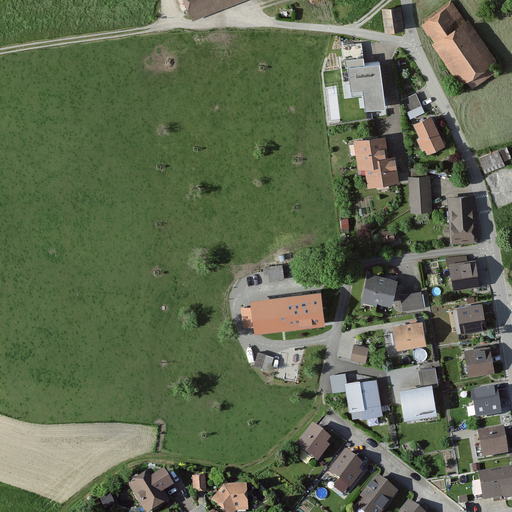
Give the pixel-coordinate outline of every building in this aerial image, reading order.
[(185,0),(195,22),(249,0),(258,0),(259,0),(260,0),(185,0)] [(433,46),(462,88),(499,62),(470,21),(467,23),(453,3),(421,25),(435,45),(433,46)] [(384,11),(387,34),(406,31),(403,8),(384,11)] [(350,99),(362,97),(364,113),(388,111),(383,71),(348,75),(350,99)] [(409,116),(425,111),(419,90),(403,95),(409,116)] [(427,151),(429,156),(447,148),(434,117),(414,126),(421,140),(419,141),(423,152),(427,151)] [(470,138),(481,162),(495,156),(484,132),(470,138)] [(390,159),(387,138),(355,142),(359,172),(367,171),(369,188),(400,184),(397,158),(390,159)] [(411,214),(432,214),(431,178),(410,179),(411,214)] [(453,245),(478,243),(475,198),(449,200),(453,245)] [(395,233),(381,234),(382,244),(396,243),(395,233)] [(451,267),(454,291),(473,289),(480,288),(477,263),(470,264),(469,258),(446,261),(447,267),(451,267)] [(268,267),(271,283),(286,281),(283,265),(268,267)] [(399,282),(369,275),(362,303),(376,306),(377,303),(393,307),(399,282)] [(327,326),(323,293),(252,301),(253,307),(242,308),(244,329),(255,327),(256,334),(327,326)] [(421,294),(402,298),(405,313),(424,310),(421,294)] [(457,309),(461,335),(488,331),(484,305),(457,309)] [(395,329),(399,352),(428,347),(424,324),(395,329)] [(352,361),(368,363),(370,349),(354,346),(352,361)] [(465,354),(469,378),(495,374),(491,350),(465,354)] [(255,367),(271,372),(275,358),(259,353),(255,367)] [(419,366),(420,380),(438,378),(437,364),(419,366)] [(363,421),(385,417),(378,378),(346,384),(351,412),(361,411),(363,421)] [(434,386),(401,391),(406,421),(439,415),(434,386)] [(473,394),(477,420),(503,416),(499,390),(473,394)] [(297,447),(319,464),(331,449),(329,447),(333,442),(314,426),(297,447)] [(479,434),(483,458),(509,454),(505,430),(479,434)] [(330,473),(352,489),(364,473),(360,470),(364,465),(346,452),(330,473)] [(511,468),(481,473),(485,500),(511,495),(511,468)] [(128,485),(144,511),(156,511),(171,503),(166,495),(176,488),(166,471),(156,477),(152,471),(128,485)] [(359,509),(363,511),(385,511),(400,492),(378,475),(361,497),(365,500),(359,509)] [(206,477),(193,478),(194,493),(207,492),(206,477)] [(249,511),(248,486),(225,487),(212,502),(223,511),(249,511)] [(401,511),(425,511),(410,501),(401,511)]
